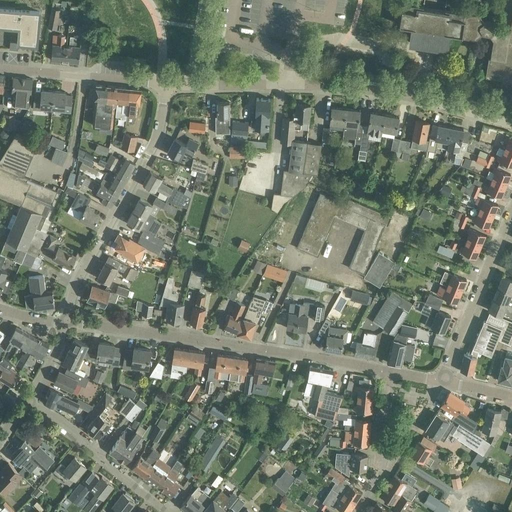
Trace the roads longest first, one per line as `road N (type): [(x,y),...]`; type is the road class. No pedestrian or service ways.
road 1 (unclassified): [(166,84),(345,87),(413,95),(511,124)]
road 2 (residential): [(388,372),(63,321)]
road 3 (residential): [(63,321),(147,156),(166,84)]
road 4 (residential): [(442,381),(511,211)]
road 5 (residential): [(167,511),(27,399)]
road 6 (unclassified): [(0,67),(166,84)]
road 7 (residential): [(359,511),(380,475),(388,372)]
